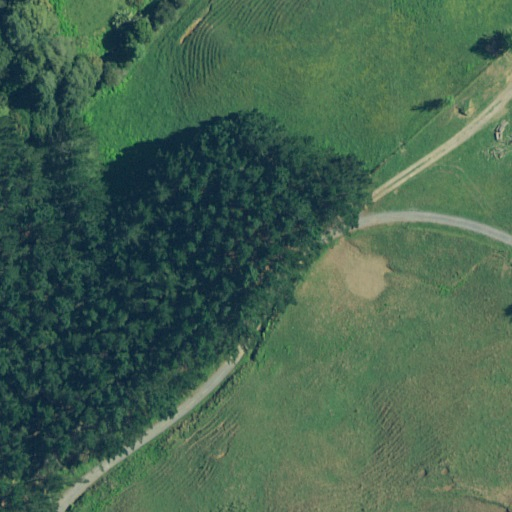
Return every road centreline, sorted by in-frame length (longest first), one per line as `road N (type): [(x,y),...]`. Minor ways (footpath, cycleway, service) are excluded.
road 1 (unclassified): [(66,511),(74,478),(208,402),(365,196)]
road 2 (track): [(365,196),(511,104)]
road 3 (unknown): [(353,210),(423,207),(511,222)]
